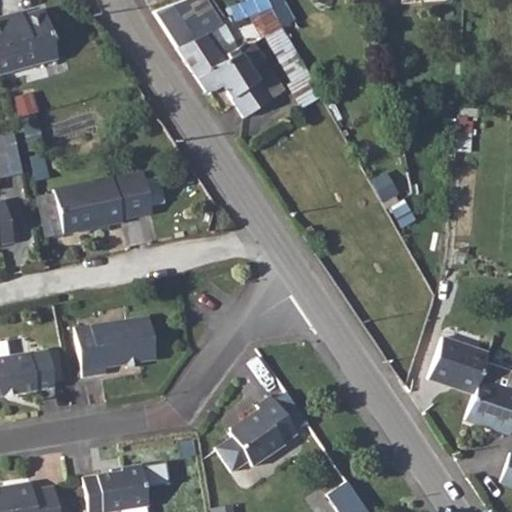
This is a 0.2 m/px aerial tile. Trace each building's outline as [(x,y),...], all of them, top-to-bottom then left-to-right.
[(203,0),(182,0),(153,11),(194,75),(239,52),(243,50),(240,45),(237,47),(224,24),(221,26),(203,0)] [(238,19),(245,16),(249,14),(270,7),(266,0),(248,0),(251,7),(245,9),(243,1),(233,4),(238,19)] [(281,1),(270,7),(280,26),(291,20),(281,1)] [(270,7),(249,14),(262,37),(264,35),(281,27),(280,26),(270,7)] [(4,16),(0,17),(0,73),(55,57),(41,9),(20,15),(5,19),(4,16)] [(239,52),(194,75),(206,92),(220,83),(243,117),(283,90),(252,43),(243,50),(239,52)] [(0,135),(0,177),(24,171),(14,132),(0,135)] [(52,190),(52,192),(61,233),(121,221),(111,177),(52,190)] [(2,201),(0,201),(0,242),(11,240),(2,201)] [(101,368),(123,363),(137,361),(152,358),(144,317),(70,329),(79,379),(102,375),(101,368)] [(428,376),(472,392),(477,379),(483,361),(486,352),(441,338),(428,376)] [(0,394),(51,387),(45,350),(0,357),(0,394)] [(472,392),(464,418),(509,433),(511,422),(511,389),(511,388),(511,370),(483,361),(477,379),(472,392)] [(242,423),(228,433),(230,437),(213,449),(230,471),(245,460),(251,467),(281,446),(280,444),(294,434),(268,395),(253,405),(256,408),(240,419),(242,423)] [(500,478),(511,481),(511,453),(509,452),(500,478)] [(118,472),(78,478),(84,511),(108,511),(143,506),(136,466),(118,470),(118,472)] [(337,511),(367,511),(348,479),(326,493),(337,511)] [(9,491),(0,492),(0,511),(55,511),(51,487),(29,490),(28,483),(8,487),(9,491)]
